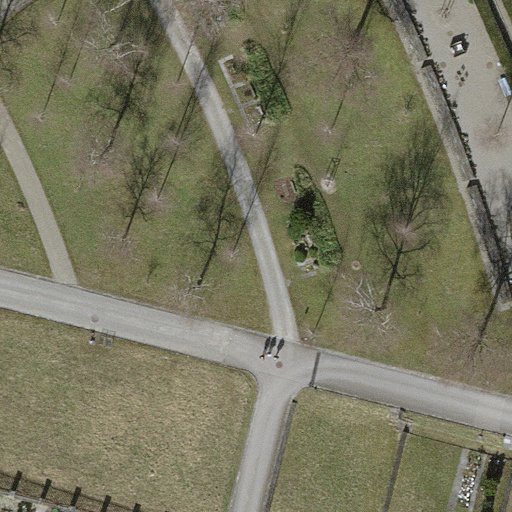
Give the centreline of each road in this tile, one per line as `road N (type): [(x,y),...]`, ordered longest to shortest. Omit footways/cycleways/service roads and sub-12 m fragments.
road 1 (track): [(252,511),(288,366),(246,174),(157,0)]
road 2 (track): [(511,418),(0,289)]
road 3 (track): [(419,0),(511,241)]
road 4 (track): [(78,310),(0,116)]
